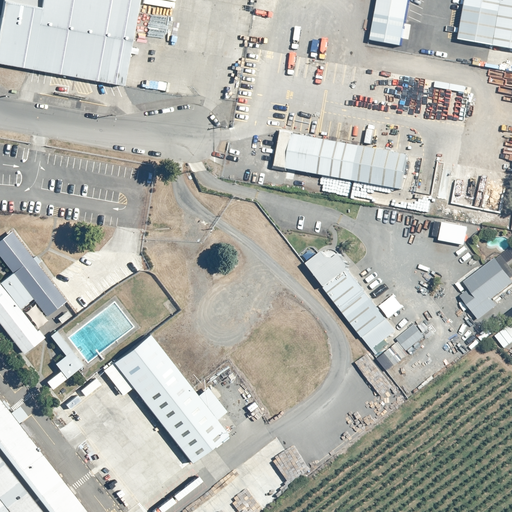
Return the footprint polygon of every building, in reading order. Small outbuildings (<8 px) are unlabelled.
[(0,0),(0,60),(116,82),(131,0),(31,0),(31,3),(12,0),(0,0)] [(402,0),(370,0),(368,12),(399,17),(402,0)] [(495,0),(461,0),(454,37),(487,43),(495,0)] [(511,0),(495,0),(487,43),(511,48),(511,0)] [(399,150),(276,128),(270,165),(393,187),(399,150)] [(467,225),(443,221),(439,241),(464,245),(467,225)] [(57,297),(2,226),(0,227),(0,262),(38,312),(57,297)] [(327,243),(303,262),(369,347),(393,328),(327,243)] [(511,245),(464,282),(470,290),(461,296),(478,319),(497,305),(491,298),(511,282),(511,279),(511,278),(511,268),(508,263),(511,260),(511,245)] [(32,336),(0,293),(0,332),(13,350),(32,336)] [(71,315),(66,309),(56,317),(60,323),(71,315)] [(396,341),(406,351),(426,332),(416,322),(396,341)] [(142,329),(43,404),(122,507),(221,432),(142,329)] [(55,332),(49,337),(64,355),(53,364),(64,378),(81,364),(55,332)] [(408,353),(396,341),(384,353),(396,365),(408,353)] [(0,511),(75,511),(0,414),(0,511)]
